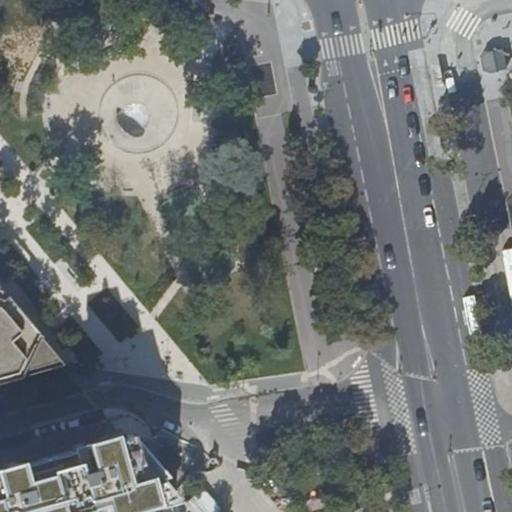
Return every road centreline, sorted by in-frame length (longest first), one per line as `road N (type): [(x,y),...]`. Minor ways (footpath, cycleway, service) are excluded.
road 1 (residential): [(436,386),(198,415),(97,400),(0,428)]
road 2 (primary): [(360,0),(436,386)]
